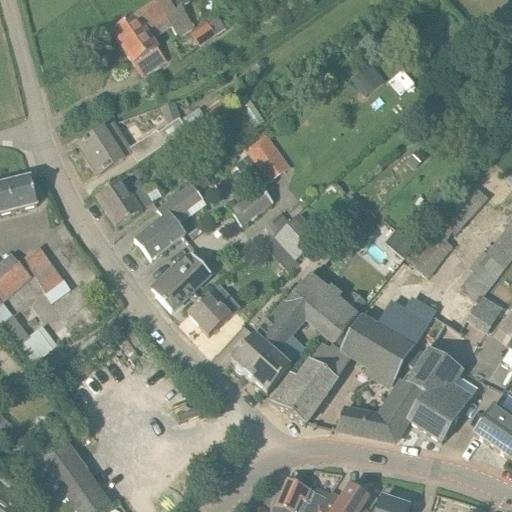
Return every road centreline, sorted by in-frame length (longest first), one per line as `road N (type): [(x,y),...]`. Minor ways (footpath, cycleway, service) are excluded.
road 1 (residential): [(44,130),(71,202),(145,314),(275,458)]
road 2 (tertiary): [(511,496),(472,477),(330,449),(275,458)]
road 3 (residential): [(44,130),(7,0)]
